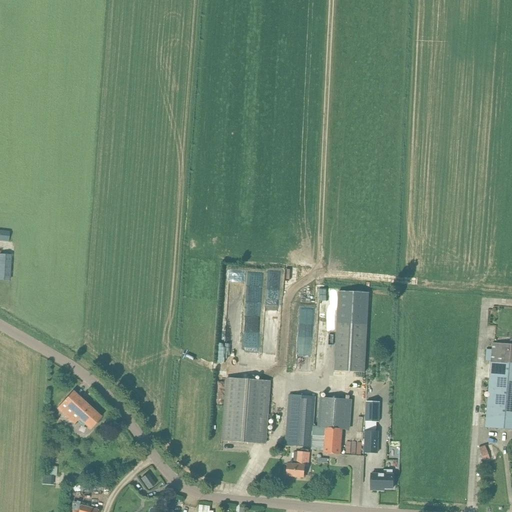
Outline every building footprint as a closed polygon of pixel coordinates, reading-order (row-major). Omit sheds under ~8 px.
[(0,240),(6,242),(9,242),(10,232),(0,230),(0,240)] [(0,254),(0,279),(7,280),(9,255),(0,254)] [(369,293),(339,291),(334,371),(364,373),(369,293)] [(486,428),(511,430),(511,345),(492,344),(486,428)] [(262,349),(263,359),(274,359),(274,349),(262,349)] [(222,441),(265,444),(270,382),(227,378),(222,441)] [(73,392),(57,409),(72,423),(78,417),(90,429),(100,418),(73,392)] [(290,395),(286,446),(325,448),(324,455),(340,456),(342,430),(348,431),(351,401),(322,399),(319,428),(326,429),(325,437),(313,436),(316,397),(290,395)] [(366,402),(365,422),(376,422),(379,423),(380,402),(366,402)] [(366,432),(365,441),(365,452),(378,453),(378,432),(366,432)] [(362,452),(363,442),(353,442),(353,452),(362,452)] [(486,446),(480,448),(484,462),(490,459),(486,446)] [(303,478),(304,466),(308,466),(309,454),(298,453),(297,466),(288,465),(287,476),(303,478)] [(45,476),(52,476),(56,476),(57,467),(52,466),(52,459),(46,459),(45,476)] [(392,474),(392,470),(384,470),(384,474),(371,474),(371,490),(379,490),(379,488),(393,489),(393,474),(392,474)] [(147,474),(141,479),(149,489),(155,485),(147,474)]
